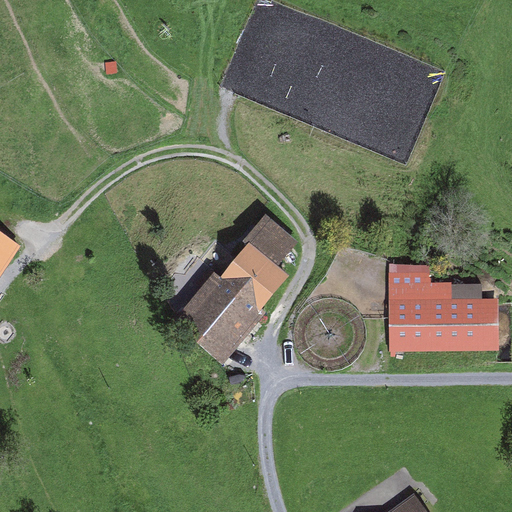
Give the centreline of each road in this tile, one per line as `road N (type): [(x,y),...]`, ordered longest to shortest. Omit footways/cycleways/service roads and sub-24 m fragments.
road 1 (track): [(0,304),(37,257),(118,187),(140,173),(205,167),(253,192),(304,249),(303,280),(272,344),(279,370),(511,376)]
road 2 (unclassified): [(271,511),(263,394),(279,370)]
road 3 (track): [(0,378),(44,511)]
